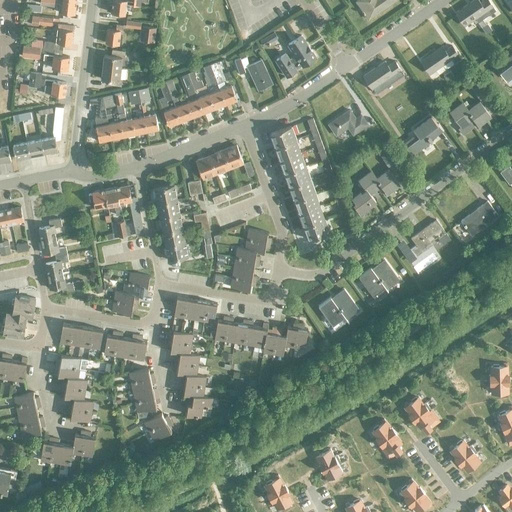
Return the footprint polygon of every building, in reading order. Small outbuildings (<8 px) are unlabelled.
[(41,0),(41,4),(56,6),(56,4),(60,4),(59,13),(75,15),(76,0),(41,0)] [(148,1),(147,0),(112,0),(112,4),(111,4),(110,10),(111,10),(111,11),(125,13),(127,4),(141,6),(142,0),(148,1)] [(368,19),(396,0),(357,0),(356,1),(368,19)] [(475,19),(478,22),(488,15),(489,16),(496,11),(488,0),(484,0),(481,2),(479,0),(474,0),(456,13),(465,26),(475,19)] [(59,18),(32,15),(31,24),(38,25),(38,23),(52,25),(53,20),(58,21),(59,18)] [(141,28),(141,22),(127,20),(126,26),(141,28)] [(71,44),(74,26),(59,24),(56,42),(44,41),(43,47),(54,49),(62,50),(63,43),(71,44)] [(487,24),(482,28),(486,34),(492,30),(487,24)] [(123,31),(123,27),(117,26),(116,31),(108,30),(106,43),(121,45),(122,36),(121,36),(121,31),(123,31)] [(154,42),(156,28),(143,27),(141,40),(154,42)] [(264,47),(277,38),(274,33),(261,41),(264,47)] [(316,59),(311,52),(312,51),(309,46),(308,47),(301,37),(288,45),(295,56),(289,60),(285,55),(276,61),(287,77),(296,71),(295,70),(302,65),(303,67),(316,59)] [(40,47),(24,45),(22,56),(39,58),(39,54),(40,47)] [(454,64),(461,59),(452,46),(445,51),(443,47),(421,61),(430,74),(452,60),(454,64)] [(54,49),(40,47),(39,54),(44,54),(44,59),(53,60),(52,67),(68,69),(70,57),(54,55),(54,49)] [(103,66),(103,67),(121,69),(121,68),(122,58),(124,58),(125,51),(112,49),(111,56),(104,55),(103,66)] [(511,56),(491,72),(497,79),(500,76),(499,74),(501,73),(507,81),(511,77),(511,56)] [(239,75),(245,73),(240,59),(234,60),(239,75)] [(210,64),(217,81),(218,84),(229,80),(228,78),(226,78),(224,80),(217,61),(210,64)] [(258,91),(272,84),(261,61),(247,68),(258,91)] [(385,62),(364,77),(372,90),(373,89),(376,93),(389,85),(386,80),(393,76),(396,80),(403,75),(395,62),(388,67),(385,62)] [(210,64),(203,66),(206,76),(204,76),(207,85),(217,81),(210,64)] [(103,67),(102,79),(109,79),(108,85),(122,87),(122,80),(120,80),(121,69),(103,67)] [(193,70),(187,72),(194,89),(203,86),(201,81),(197,81),(196,76),(196,75),(194,70),(193,70)] [(450,71),(443,76),(446,80),(453,76),(450,71)] [(40,86),(41,73),(30,72),(29,85),(40,86)] [(181,75),(189,94),(195,92),(194,89),(187,72),(181,75)] [(171,79),(165,81),(172,99),(173,102),(178,101),(176,96),(177,96),(171,79)] [(44,81),(44,85),(52,86),(51,95),(65,97),(66,83),(44,81)] [(165,81),(159,83),(164,97),(159,99),(162,107),(168,105),(167,101),(172,99),(165,81)] [(19,93),(27,94),(28,85),(20,84),(19,93)] [(483,102),(489,97),(480,85),(474,89),(483,102)] [(220,90),(225,105),(236,101),(231,86),(220,90)] [(138,89),(140,101),(150,99),(147,87),(138,89)] [(138,89),(128,91),(131,103),(140,101),(138,89)] [(225,105),(220,90),(208,94),(214,109),(225,105)] [(121,93),(115,94),(120,121),(123,136),(135,134),(132,119),(126,120),(124,108),(121,93)] [(208,94),(197,98),(203,113),(214,109),(208,94)] [(112,95),(103,96),(105,107),(114,105),(112,95)] [(95,116),(95,119),(96,126),(99,141),(112,139),(108,124),(107,118),(107,117),(105,109),(105,107),(103,96),(98,98),(95,116)] [(437,97),(433,100),(437,106),(441,103),(437,97)] [(203,113),(197,98),(186,103),(191,118),(203,113)] [(480,102),(469,110),(468,110),(474,118),(479,125),(491,116),(480,102)] [(191,118),(186,103),(175,107),(180,122),(191,118)] [(429,103),(424,107),(427,112),(433,108),(429,103)] [(459,129),(464,135),(474,127),(470,121),(474,118),(468,110),(469,110),(463,103),(451,112),(462,127),(459,129)] [(54,137),(41,139),(44,153),(58,150),(56,141),(60,140),(63,108),(55,107),(53,130),(54,137)] [(180,122),(175,107),(163,111),(169,126),(180,122)] [(353,135),(367,126),(361,117),(356,120),(350,111),(329,125),(337,136),(348,128),(353,135)] [(144,116),(147,131),(159,129),(156,114),(144,116)] [(147,131),(144,116),(132,119),(135,134),(147,131)] [(411,140),(405,144),(413,155),(420,149),(431,141),(432,143),(433,142),(431,139),(437,135),(436,134),(436,135),(432,129),(438,125),(431,116),(414,130),(418,135),(411,140)] [(308,121),(312,134),(318,132),(313,119),(308,121)] [(120,121),(108,124),(112,139),(123,136),(120,121)] [(275,147),(297,140),(292,127),(271,134),(275,147)] [(317,148),(322,146),(318,132),(312,134),(317,148)] [(41,139),(27,142),(30,156),(44,153),(41,139)] [(297,140),(275,147),(280,161),(301,153),(297,140)] [(30,156),(27,142),(13,145),(16,159),(30,156)] [(236,145),(223,150),(230,169),(243,164),(243,162),(236,145)] [(8,146),(0,147),(0,162),(11,160),(8,146)] [(322,146),(317,148),(322,161),(327,159),(322,146)] [(223,151),(209,156),(216,174),(230,169),(223,151)] [(392,169),(398,165),(389,152),(383,157),(392,169)] [(306,167),(301,153),(280,161),(285,174),(306,167)] [(216,174),(209,156),(195,161),(203,180),(216,174)] [(322,161),(327,174),(332,172),(327,159),(322,161)] [(249,160),(243,162),(243,164),(248,175),(254,173),(249,160)] [(511,169),(509,166),(501,172),(510,184),(511,182),(511,169)] [(311,179),(306,167),(285,174),(289,187),(311,179)] [(372,171),(360,181),(367,190),(362,194),(361,192),(353,198),(354,200),(356,203),(355,204),(356,207),(361,213),(376,202),(371,195),(382,187),(387,194),(400,185),(389,170),(377,178),(372,171)] [(327,174),(332,187),(337,185),(332,172),(327,174)] [(315,193),(311,179),(289,187),(294,200),(315,193)] [(189,195),(201,192),(199,180),(187,182),(189,195)] [(248,184),(237,188),(239,194),(250,190),(248,184)] [(120,207),(121,207),(125,206),(124,203),(130,202),(136,234),(143,232),(137,197),(131,198),(129,185),(116,187),(120,207)] [(156,203),(176,199),(173,185),(154,189),(156,203)] [(332,187),(336,200),(342,198),(337,185),(332,187)] [(120,207),(116,187),(104,189),(108,209),(108,206),(114,205),(116,215),(122,214),(121,207),(120,207)] [(239,194),(237,188),(228,192),(230,198),(239,194)] [(108,209),(104,189),(93,191),(96,208),(103,206),(104,210),(108,209)] [(315,193),(294,200),(299,214),(320,206),(315,193)] [(214,205),(226,200),(223,194),(211,198),(214,205)] [(336,200),(341,214),(346,212),(342,198),(336,200)] [(179,214),(176,199),(156,203),(159,218),(179,214)] [(472,235),(498,216),(488,202),(462,221),(472,235)] [(320,206),(299,214),(303,227),(325,220),(320,206)] [(9,210),(12,226),(17,225),(17,223),(23,222),(20,208),(9,210)] [(9,210),(0,212),(0,226),(6,225),(6,228),(12,226),(9,210)] [(199,214),(193,215),(194,221),(200,220),(207,219),(205,212),(199,214)] [(341,214),(346,226),(351,224),(346,212),(341,214)] [(182,228),(179,214),(159,218),(162,232),(182,228)] [(41,241),(55,238),(54,228),(61,226),(60,219),(49,221),(49,226),(39,228),(41,241)] [(329,232),(325,220),(303,227),(308,240),(329,232)] [(450,240),(446,234),(436,220),(412,238),(420,250),(427,245),(426,245),(438,236),(439,239),(438,239),(442,245),(450,240)] [(124,221),(117,222),(120,237),(126,236),(125,227),(124,221)] [(182,228),(162,232),(165,246),(184,242),(182,228)] [(246,239),(270,243),(270,238),(267,237),(268,233),(248,229),(246,239)] [(57,249),(55,238),(41,241),(44,254),(54,252),(55,257),(66,254),(65,248),(57,249)] [(246,239),(245,248),(245,249),(257,251),(264,252),(265,248),(269,248),(270,243),(246,239)] [(0,251),(1,255),(10,253),(8,240),(3,241),(3,242),(4,246),(0,246),(0,251)] [(402,240),(396,245),(409,263),(416,259),(402,240)] [(17,252),(28,250),(27,242),(16,244),(17,252)] [(187,257),(184,242),(165,246),(168,261),(187,257)] [(205,244),(204,244),(206,258),(212,257),(210,243),(205,244)] [(236,247),(235,257),(259,261),(260,257),(256,256),(257,251),(245,249),(245,248),(236,247)] [(66,254),(55,257),(56,262),(45,264),(47,276),(62,273),(60,263),(67,262),(66,254)] [(217,261),(216,264),(223,265),(224,256),(217,254),(217,257),(217,261)] [(259,261),(235,257),(233,267),(253,270),(254,266),(258,267),(259,261)] [(372,267),(359,277),(373,295),(385,287),(387,289),(399,280),(384,261),(373,269),(372,267)] [(253,270),(233,267),(232,277),(255,281),(256,277),(253,276),(253,270)] [(62,273),(47,276),(50,289),(61,287),(62,292),(73,290),(71,283),(64,284),(62,273)] [(130,273),(128,283),(148,286),(149,276),(130,273)] [(255,281),(232,277),(230,287),(250,291),(251,286),(255,286),(255,281)] [(124,282),(123,292),(135,294),(134,294),(142,295),(143,290),(147,291),(148,286),(128,283),(124,282)] [(331,297),(319,306),(333,325),(345,317),(346,319),(358,310),(344,290),(332,299),(331,297)] [(115,291),(113,301),(137,304),(138,299),(134,299),(134,294),(135,294),(123,292),(115,291)] [(15,295),(13,305),(33,309),(35,299),(15,295)] [(183,318),(187,298),(177,296),(173,317),(183,318)] [(197,300),(187,298),(183,318),(193,320),(197,300)] [(197,300),(193,320),(203,322),(207,302),(197,300)] [(137,304),(113,301),(112,311),(131,314),(132,309),(136,310),(137,304)] [(207,302),(203,322),(214,324),(217,303),(207,302)] [(13,305),(12,315),(26,317),(26,318),(31,319),(33,309),(13,305)] [(12,315),(6,314),(4,324),(24,327),(26,318),(26,317),(12,315)] [(224,341),(228,318),(223,317),(222,321),(217,320),(215,332),(214,337),(214,340),(224,341)] [(233,318),(228,318),(224,341),(234,343),(237,323),(232,322),(233,318)] [(242,324),(237,323),(234,343),(244,345),(248,321),(243,320),(242,324)] [(248,321),(244,345),(254,346),(257,327),(252,326),(253,322),(248,321)] [(69,345),(73,325),(62,323),(59,343),(69,345)] [(254,346),(253,351),(262,353),(263,348),(266,333),(268,324),(263,323),(262,327),(257,327),(254,346)] [(24,327),(4,324),(2,334),(22,337),(24,327)] [(287,326),(286,336),(284,346),(294,348),(298,324),(293,324),(293,327),(287,326)] [(298,324),(294,348),(304,349),(308,330),(302,329),(303,325),(298,324)] [(82,326),(73,325),(69,345),(79,346),(82,326)] [(92,328),(82,326),(79,346),(89,348),(92,328)] [(263,348),(262,353),(273,354),(274,347),(277,331),(277,327),(272,327),(272,330),(271,334),(266,333),(263,348)] [(274,347),(273,354),(283,356),(284,346),(286,336),(281,336),(281,332),(282,328),(277,327),(277,331),(274,347)] [(92,328),(89,348),(99,350),(102,329),(92,328)] [(114,355),(117,332),(112,331),(112,335),(106,334),(103,354),(114,355)] [(168,335),(167,340),(191,344),(192,334),(172,331),(172,336),(168,335)] [(122,333),(117,332),(114,355),(123,357),(127,337),(122,336),(122,333)] [(127,337),(123,357),(133,358),(137,335),(132,334),(131,338),(127,337)] [(142,336),(137,335),(133,358),(143,360),(147,340),(141,339),(142,336)] [(191,344),(167,340),(166,345),(170,346),(169,351),(180,352),(189,354),(191,344)] [(174,357),(174,361),(197,365),(199,355),(189,354),(180,352),(179,357),(174,357)] [(7,356),(3,379),(13,381),(16,361),(11,360),(11,357),(11,355),(7,355),(7,356)] [(56,360),(55,364),(79,369),(85,370),(87,360),(81,359),(61,355),(60,361),(56,360)] [(16,361),(13,381),(23,382),(23,378),(25,368),(26,359),(27,358),(21,357),(21,358),(20,362),(16,361)] [(197,365),(174,361),(173,366),(177,367),(176,372),(186,374),(186,373),(196,375),(197,365)] [(507,363),(503,363),(503,366),(498,366),(498,364),(492,365),(492,366),(490,366),(490,375),(488,375),(488,384),(491,384),(491,393),(493,393),(493,394),(499,394),(499,392),(504,392),(504,395),(508,395),(508,392),(508,383),(508,374),(507,374),(507,366),(507,363)] [(79,369),(55,364),(54,370),(58,371),(57,376),(67,377),(77,378),(79,369)] [(131,382),(154,377),(153,373),(150,373),(148,368),(129,372),(131,382)] [(186,373),(186,374),(185,379),(181,378),(180,383),(204,387),(206,376),(196,375),(186,373)] [(62,381),(62,385),(85,390),(86,380),(77,378),(67,377),(66,382),(62,381)] [(155,383),(154,377),(131,382),(133,392),(152,388),(151,383),(155,383)] [(204,387),(180,383),(180,388),(184,389),(183,393),(189,394),(193,395),(202,397),(202,396),(204,387)] [(85,390),(62,385),(60,391),(64,392),(63,397),(73,399),(73,398),(83,400),(85,390)] [(152,388),(133,392),(134,402),(158,397),(157,392),(153,393),(152,388)] [(16,406),(39,401),(38,397),(34,398),(33,393),(14,397),(16,406)] [(188,399),(187,404),(202,406),(202,407),(211,408),(213,398),(202,396),(202,397),(193,395),(192,400),(188,399)] [(158,397),(134,402),(137,412),(138,418),(152,415),(151,409),(156,408),(155,403),(159,402),(158,397)] [(68,403),(68,407),(91,411),(93,402),(83,400),(73,398),(73,399),(72,403),(68,403)] [(415,421),(420,428),(423,426),(426,430),(431,426),(428,422),(433,418),(431,414),(433,413),(430,410),(426,403),(423,405),(418,398),(417,399),(416,398),(411,401),(412,402),(409,405),(407,402),(403,405),(405,407),(410,415),(414,421),(415,421)] [(39,401),(16,406),(18,416),(37,412),(36,408),(40,407),(39,401)] [(202,406),(187,404),(185,414),(201,417),(202,407),(202,406)] [(509,411),(505,413),(504,411),(499,414),(500,415),(498,416),(502,424),(499,425),(503,432),(505,436),(507,435),(509,439),(511,437),(511,407),(511,406),(508,408),(509,411)] [(91,411),(68,407),(67,413),(71,413),(70,418),(89,422),(91,411)] [(38,417),(37,412),(18,416),(20,426),(43,421),(42,416),(38,417)] [(149,431),(170,420),(167,416),(164,417),(161,412),(144,422),(149,431)] [(381,422),(382,424),(379,427),(378,426),(373,429),(374,430),(373,431),(378,438),(376,440),(380,447),(381,446),(383,450),(385,448),(388,452),(393,448),(396,452),(401,448),(398,444),(401,442),(396,435),(392,428),(391,429),(386,422),(384,419),(381,422)] [(172,424),(170,420),(149,431),(154,440),(171,430),(169,426),(172,424)] [(43,421),(20,426),(22,437),(42,433),(40,427),(44,427),(43,421)] [(75,434),(74,442),(72,453),(82,455),(83,448),(85,431),(80,431),(80,435),(75,434)] [(83,448),(82,455),(92,457),(95,437),(90,436),(91,432),(85,431),(83,448)] [(50,462),(54,439),(49,438),(48,442),(43,441),(40,460),(50,462)] [(54,439),(50,462),(60,464),(61,454),(63,444),(58,443),(59,439),(54,439)] [(450,450),(456,457),(455,458),(461,465),(461,464),(467,471),(469,473),(472,470),(470,468),(474,465),(475,466),(479,463),(478,461),(480,460),(474,453),(476,452),(471,445),(469,446),(463,440),(461,441),(461,440),(456,443),(457,444),(453,448),(451,445),(448,448),(450,450)] [(68,445),(63,444),(61,454),(60,464),(70,465),(72,453),(74,442),(68,441),(68,445)] [(315,456),(319,464),(318,464),(323,472),(327,480),(328,480),(329,482),(333,480),(331,478),(336,476),(336,477),(341,474),(341,473),(342,472),(338,464),(341,463),(337,455),(334,456),(330,448),(328,449),(328,448),(323,451),(323,452),(319,454),(318,452),(314,453),(315,456)] [(0,468),(0,490),(0,491),(0,492),(2,492),(2,491),(7,492),(11,471),(0,468)] [(275,479),(271,481),(270,480),(265,483),(266,484),(264,485),(268,493),(266,494),(270,502),(272,501),(276,508),(278,508),(279,509),(284,506),(283,505),(288,503),(289,505),(293,503),(291,501),(287,493),(288,493),(284,485),(283,485),(279,477),(278,475),(274,476),(275,479)] [(9,477),(7,492),(15,493),(18,479),(9,477)] [(411,478),(408,481),(410,483),(406,486),(405,485),(400,489),(401,490),(400,491),(405,498),(403,500),(409,507),(411,505),(416,511),(418,511),(419,511),(423,508),(422,507),(426,504),(428,506),(431,504),(429,501),(430,501),(424,494),(425,494),(419,487),(418,487),(413,481),(411,478)] [(507,485),(504,487),(502,488),(502,489),(499,491),(503,496),(499,498),(505,506),(508,503),(511,507),(511,488),(511,490),(507,485)] [(346,508),(348,511),(369,511),(367,507),(365,508),(361,500),(359,501),(358,500),(353,502),(354,504),(350,506),(349,503),(345,505),(346,508)]
